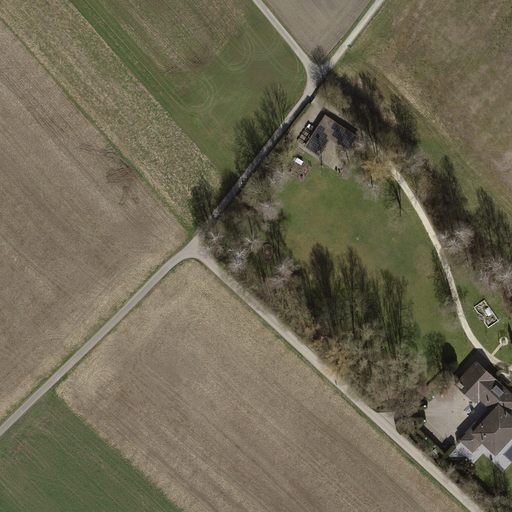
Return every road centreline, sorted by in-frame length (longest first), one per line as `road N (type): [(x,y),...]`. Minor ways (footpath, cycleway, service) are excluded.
road 1 (track): [(476,511),(192,245)]
road 2 (track): [(511,368),(471,338),(430,230),(396,178),(357,132),(307,93)]
road 3 (track): [(0,429),(192,245)]
road 4 (track): [(192,245),(319,78)]
